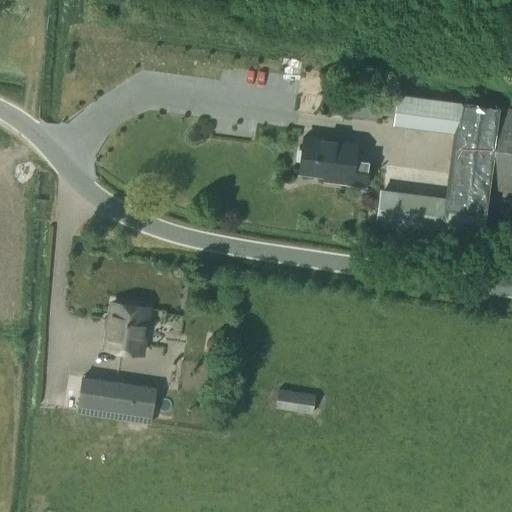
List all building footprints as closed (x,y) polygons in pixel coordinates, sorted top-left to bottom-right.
[(123,32),(123,19),(104,18),(104,31),(123,32)] [(289,73),(292,55),(277,52),(273,70),(289,73)] [(243,65),(243,79),(271,78),(271,64),(243,65)] [(488,192),(499,111),(396,98),(392,128),(453,136),(445,202),(379,194),(374,238),(480,252),(488,192)] [(302,140),(297,175),(333,180),(333,184),(365,189),(368,163),(353,161),(355,147),(302,140)] [(110,302),(104,347),(139,353),(146,308),(110,302)] [(206,348),(209,353),(215,354),(221,350),(222,344),(219,339),(212,338),(207,341),(206,348)] [(80,376),(75,412),(148,423),(153,387),(80,376)] [(277,388),(274,407),(310,412),(313,394),(277,388)]
